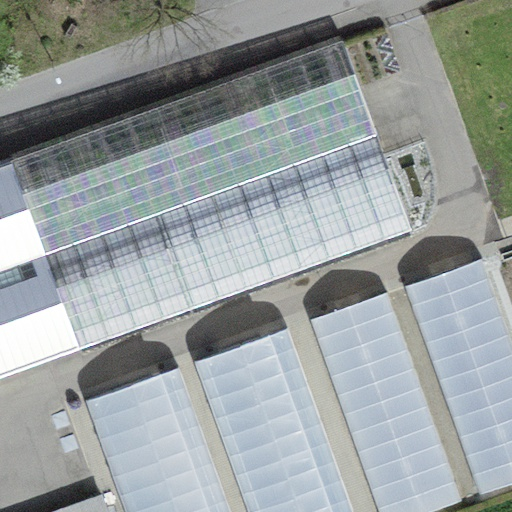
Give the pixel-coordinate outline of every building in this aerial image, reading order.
[(343,37),(0,160),(0,376),(411,229),(343,37)] [(511,339),(482,257),(404,285),(479,493),(511,481),(511,339)] [(387,291),(310,319),(379,511),(426,511),(462,499),(387,291)] [(351,511),(285,326),(194,359),(249,511),(351,511)] [(230,511),(178,365),(87,398),(128,511),(230,511)] [(108,511),(103,496),(56,511),(108,511)]
